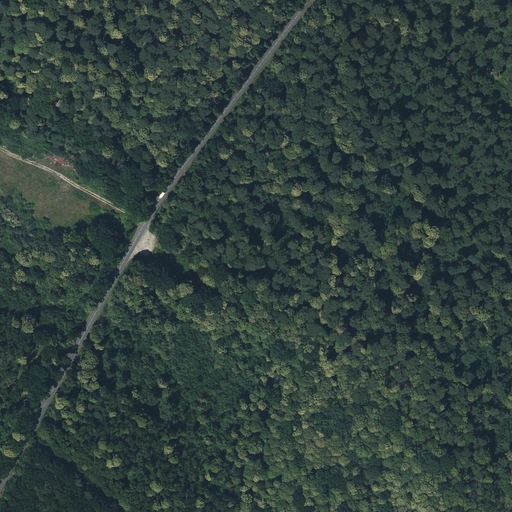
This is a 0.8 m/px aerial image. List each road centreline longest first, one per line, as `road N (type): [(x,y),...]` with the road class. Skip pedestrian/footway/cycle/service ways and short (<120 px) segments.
road 1 (tertiary): [(315,0),(145,226),(0,487)]
road 2 (track): [(159,206),(113,175),(0,39)]
road 3 (track): [(0,152),(145,226)]
